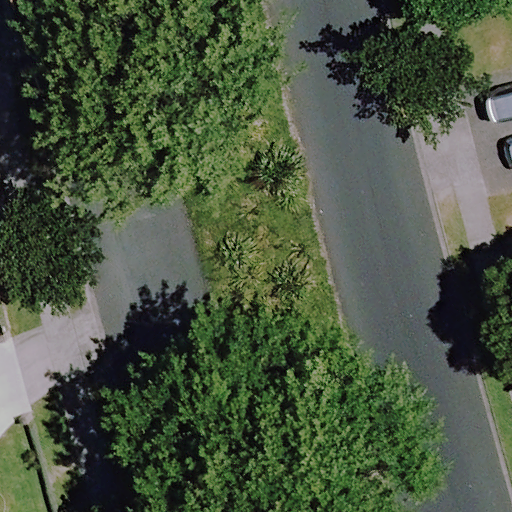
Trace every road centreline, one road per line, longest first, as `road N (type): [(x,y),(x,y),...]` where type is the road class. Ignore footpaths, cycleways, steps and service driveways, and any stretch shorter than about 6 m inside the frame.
road 1 (tertiary): [(209,511),(61,0)]
road 2 (tertiary): [(326,0),(463,511)]
